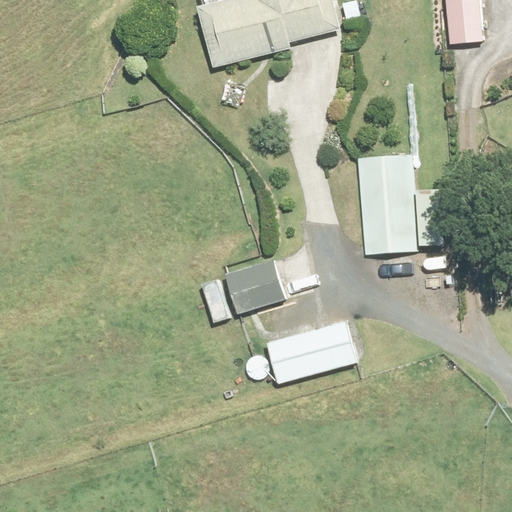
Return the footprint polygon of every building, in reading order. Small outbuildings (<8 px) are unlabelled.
[(236,0),(203,9),(218,65),(345,31),(337,0),(236,0)] [(477,0),(446,0),(449,43),(480,41),(477,0)] [(417,158),(363,160),(367,251),(421,249),(417,158)] [(229,280),(206,284),(214,321),(262,311),(264,324),(289,319),(285,303),(287,302),(279,263),(228,274),(229,280)] [(356,323),(269,346),(280,384),(366,360),(356,323)]
